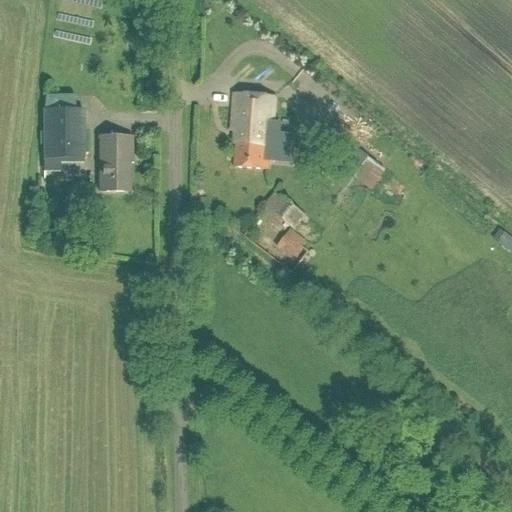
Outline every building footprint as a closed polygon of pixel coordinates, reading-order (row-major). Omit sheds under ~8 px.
[(271,149),(275,98),(234,95),(231,132),(237,133),(234,169),(268,171),(270,149),(271,149)] [(84,111),(42,111),(42,161),(85,160),(84,111)] [(130,161),(132,160),(132,139),(99,139),(99,193),(130,193),(130,161)] [(348,142),(325,176),(346,191),(354,178),(372,192),(387,170),(348,142)] [(308,219),(276,192),(263,206),(295,233),(308,219)] [(276,248),(291,261),(306,244),(291,231),(276,248)]
